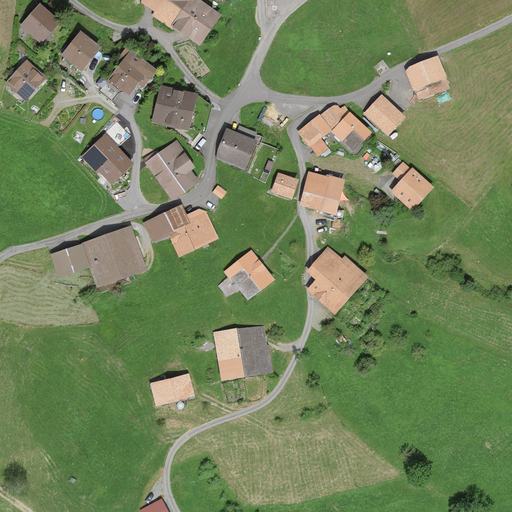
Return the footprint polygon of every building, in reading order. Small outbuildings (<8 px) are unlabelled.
[(172,29),(173,28),(190,0),(141,0),(141,2),(154,11),(152,16),(172,29)] [(190,0),(173,28),(199,46),(221,15),(200,0),(190,0)] [(39,8),(24,25),(38,38),(53,21),(39,8)] [(79,36),(65,53),(79,65),(93,47),(79,36)] [(98,89),(110,99),(121,84),(126,88),(137,75),(143,80),(151,70),(131,53),(112,76),(110,75),(98,89)] [(414,84),(418,96),(443,86),(440,78),(444,76),(437,58),(409,69),(415,84),(414,84)] [(25,65),(9,81),(23,94),(38,77),(25,65)] [(160,86),(153,122),(189,130),(197,94),(160,86)] [(381,98),(367,113),(385,130),(399,115),(381,98)] [(333,106),(328,110),(336,121),(341,117),(333,106)] [(330,125),(336,121),(328,110),(323,115),(330,125)] [(348,149),(366,130),(357,120),(356,122),(348,115),(331,133),(348,149)] [(300,132),(308,143),(317,136),(315,134),(324,127),(318,118),(300,132)] [(227,128),(215,157),(245,169),(257,141),(227,128)] [(111,183),(131,164),(105,136),(84,156),(111,183)] [(317,137),(317,136),(308,143),(316,154),(326,146),(318,136),(317,137)] [(147,163),(169,195),(194,179),(186,169),(191,166),(176,146),(168,151),(167,149),(147,163)] [(393,172),(402,180),(394,190),(409,204),(426,185),(401,163),(393,172)] [(310,172),(305,191),(319,195),(321,186),(324,176),(310,172)] [(277,176),(273,187),(289,193),(293,182),(277,176)] [(317,202),(316,203),(312,201),(311,205),(332,211),(340,180),(324,176),(321,186),(319,195),(317,202)] [(317,202),(319,195),(305,191),(302,199),(312,201),(316,203),(317,202)] [(145,222),(154,241),(169,233),(180,257),(219,239),(206,212),(198,209),(182,217),(177,207),(145,222)] [(125,231),(87,244),(100,279),(137,266),(125,231)] [(78,247),(54,255),(59,272),(84,264),(78,247)] [(333,306),(361,274),(342,257),(340,259),(326,248),(309,270),(318,277),(311,286),(333,306)] [(225,270),(229,275),(217,284),(227,297),(240,288),(248,299),(273,280),(251,251),(225,270)] [(264,325),(236,330),(245,377),(272,372),(264,325)] [(222,381),(245,377),(236,330),(213,334),(222,381)] [(151,383),(156,405),(193,396),(188,374),(151,383)] [(142,511),(167,511),(161,499),(141,509),(142,511)]
